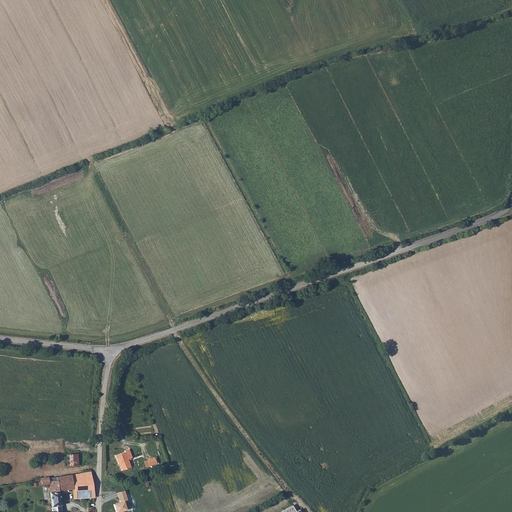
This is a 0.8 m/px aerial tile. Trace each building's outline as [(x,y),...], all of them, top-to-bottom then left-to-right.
[(127,450),(116,454),(120,465),(121,464),(123,469),(132,466),(129,457),(133,455),(130,448),(126,449),(127,450)] [(67,453),(67,466),(79,465),(78,453),(67,453)] [(156,456),(144,460),(146,467),(159,463),(156,456)] [(94,481),(91,470),(57,476),(58,478),(56,479),(50,480),(50,478),(49,477),(49,475),(40,476),(42,485),(48,485),(52,511),(53,511),(58,510),(63,510),(61,490),(73,487),(74,498),(96,497),(94,481)] [(116,511),(130,508),(125,490),(117,492),(120,501),(114,503),(116,511)] [(296,511),(292,503),(276,511),(296,511)]
